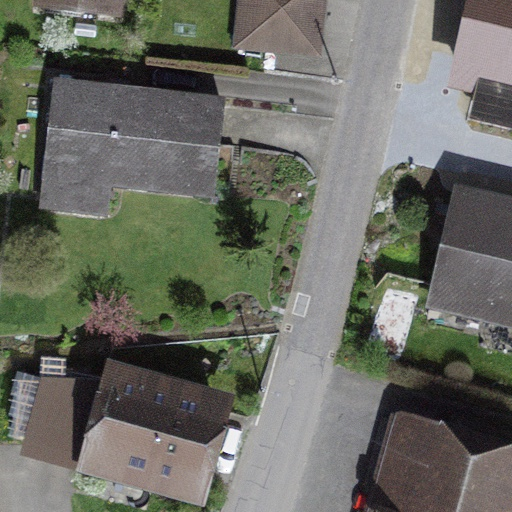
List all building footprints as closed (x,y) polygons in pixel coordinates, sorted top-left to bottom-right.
[(37,0),(37,6),(112,15),(113,0),(37,0)] [(270,0),(244,0),(240,43),(266,46),(270,0)] [(511,0),(458,0),(441,71),(511,88),(511,0)] [(62,129),(53,207),(104,213),(108,182),(212,194),(222,106),(54,86),(49,128),(62,129)] [(511,205),(458,193),(432,303),(496,318),(501,297),(511,300),(511,205)] [(25,441),(192,488),(214,409),(116,382),(115,387),(41,382),(25,441)] [(511,511),(511,449),(421,423),(395,511),(511,511)]
